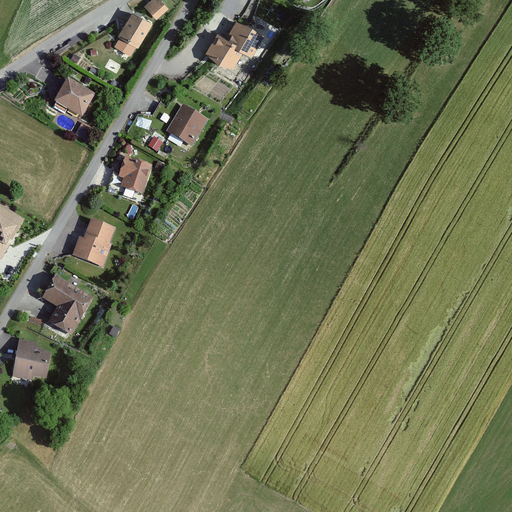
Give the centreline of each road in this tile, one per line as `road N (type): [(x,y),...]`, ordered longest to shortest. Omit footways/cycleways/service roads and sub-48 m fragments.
road 1 (residential): [(194,0),(0,337)]
road 2 (unclassified): [(0,74),(116,0)]
